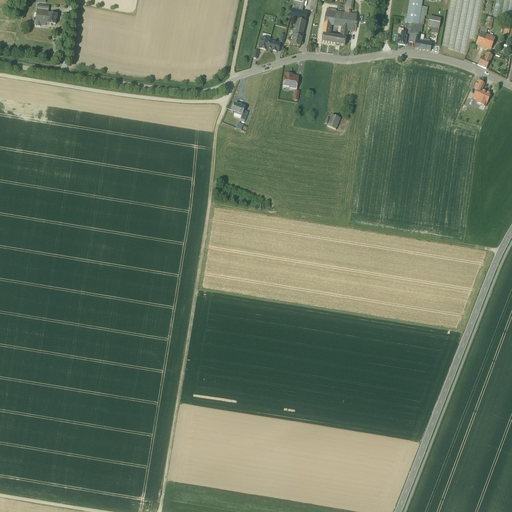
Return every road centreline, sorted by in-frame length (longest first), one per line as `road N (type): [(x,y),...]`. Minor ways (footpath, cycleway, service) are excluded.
road 1 (residential): [(511,87),(416,55),(302,57),(196,93),(0,64)]
road 2 (track): [(247,0),(234,80),(216,128),(159,511)]
road 3 (tertiary): [(399,511),(511,232)]
road 4 (track): [(500,252),(210,205)]
road 5 (track): [(0,75),(226,102)]
